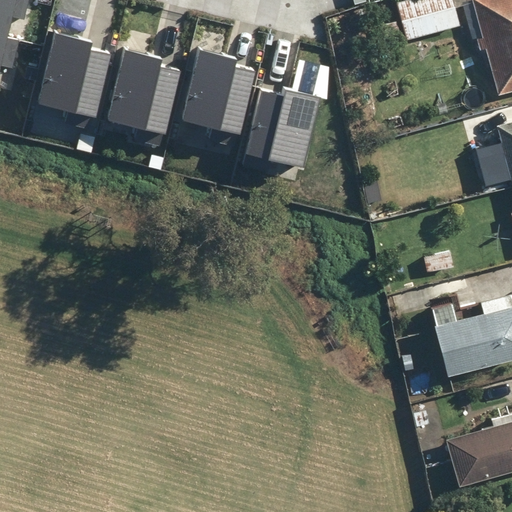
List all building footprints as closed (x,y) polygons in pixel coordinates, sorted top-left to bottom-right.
[(0,0),(0,49),(12,0),(0,0)] [(124,0),(134,15),(127,20),(134,31),(179,0),(124,0)] [(456,0),(397,0),(390,2),(398,37),(462,23),(456,0)] [(511,0),(476,0),(485,31),(472,34),(475,47),(488,43),(502,92),(511,89),(511,0)] [(51,23),(32,100),(90,114),(106,46),(86,42),(89,32),(51,23)] [(202,35),(183,112),(241,126),(257,58),(237,54),(240,44),(202,35)] [(119,41),(100,118),(158,132),(175,65),(155,60),(157,50),(119,41)] [(243,148),(301,162),(320,85),(282,75),(280,85),(260,80),(243,148)] [(511,169),(511,123),(465,137),(473,165),(508,155),(511,169)] [(453,248),(423,253),(426,269),(456,264),(453,248)] [(511,300),(436,318),(448,370),(511,355),(511,300)] [(511,417),(448,434),(461,483),(511,469),(511,417)]
